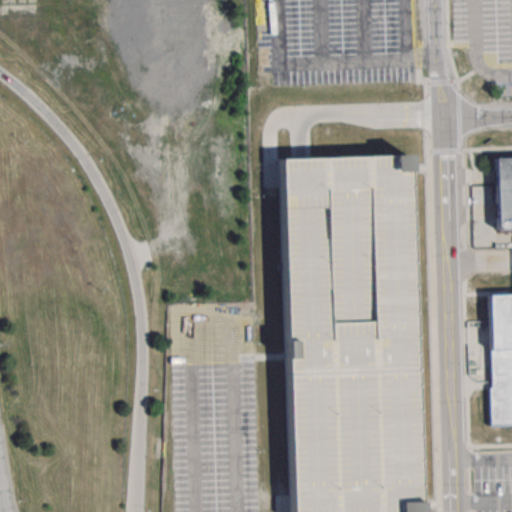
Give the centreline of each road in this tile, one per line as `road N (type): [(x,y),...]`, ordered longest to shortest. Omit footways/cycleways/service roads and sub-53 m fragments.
road 1 (secondary): [(131,511),(138,331),(119,242),(78,159),(6,84)]
road 2 (residential): [(453,511),(440,115)]
